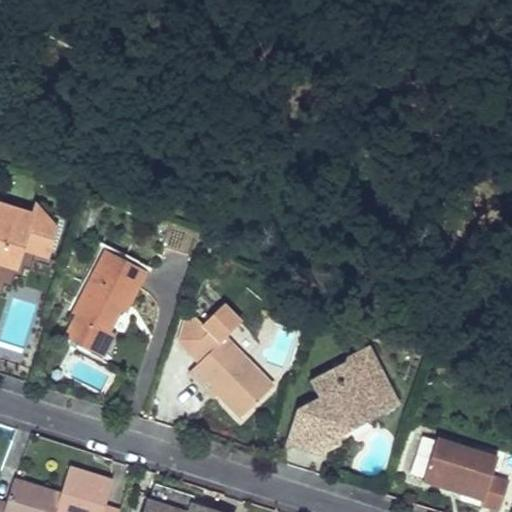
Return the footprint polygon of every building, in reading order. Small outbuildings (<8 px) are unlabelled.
[(47,213),(34,202),(30,215),(45,220),(47,213)] [(30,215),(0,204),(0,263),(17,268),(22,251),(26,238),(38,241),(35,254),(47,257),(56,223),(45,220),(30,215)] [(38,241),(26,238),(22,251),(35,254),(38,241)] [(148,276),(106,252),(73,313),(76,314),(89,322),(76,344),(101,358),(114,335),(110,333),(121,312),(125,305),(131,308),(148,276)] [(131,308),(125,305),(121,312),(126,315),(131,308)] [(200,327),(208,333),(191,352),(190,353),(200,363),(198,365),(225,391),(220,395),(243,416),(273,382),(224,338),(238,322),(219,306),(200,327)] [(89,322),(76,314),(63,336),(76,344),(89,322)] [(197,323),(180,342),(191,352),(208,333),(200,327),(197,323)] [(293,409),(283,444),(314,453),(321,429),(336,435),(340,424),(364,412),(368,419),(394,405),(364,346),(343,357),(341,363),(333,389),(315,398),(293,409)] [(341,363),(306,379),(315,398),(333,389),(341,363)] [(225,391),(198,365),(190,375),(217,400),(220,395),(225,391)] [(364,412),(340,424),(336,435),(368,419),(364,412)] [(336,435),(321,429),(314,453),(334,444),(336,435)] [(496,457),(435,438),(421,482),(482,500),(479,507),(493,511),(497,511),(508,478),(490,473),(496,457)] [(60,492),(14,478),(6,503),(3,511),(102,511),(104,506),(112,480),(69,466),(60,492)] [(190,511),(179,511),(147,501),(143,511),(209,511),(192,506),(190,511)]
